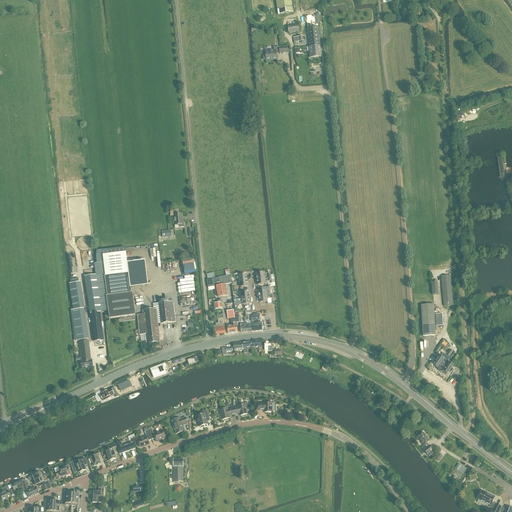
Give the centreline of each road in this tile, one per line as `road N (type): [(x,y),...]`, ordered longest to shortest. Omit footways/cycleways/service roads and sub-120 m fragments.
road 1 (track): [(465,435),(470,416),(438,16),(425,0)]
road 2 (track): [(407,373),(412,345),(378,0)]
road 3 (track): [(209,342),(176,0)]
road 4 (secondary): [(0,428),(163,356),(274,335)]
road 5 (track): [(350,351),(325,67)]
road 6 (tertiary): [(85,478),(252,423),(329,432)]
road 7 (secondary): [(465,435),(358,354),(280,335)]
road 8 (track): [(496,460),(504,444),(481,404),(474,323),(484,300),(511,295)]
